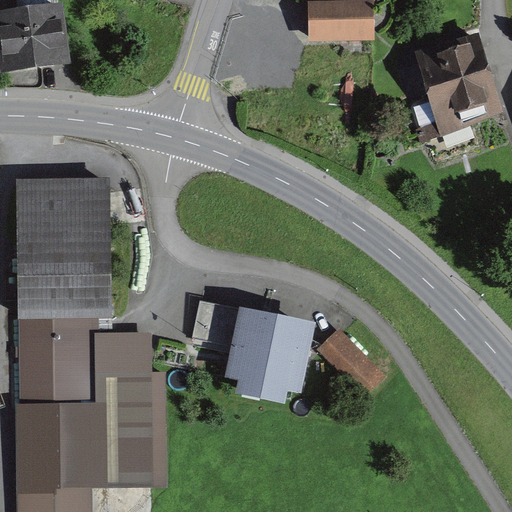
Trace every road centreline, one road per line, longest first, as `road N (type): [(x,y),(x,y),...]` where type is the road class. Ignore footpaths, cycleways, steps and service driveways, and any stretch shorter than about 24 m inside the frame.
road 1 (secondary): [(176,138),(319,200),(395,254),(511,372)]
road 2 (track): [(387,351),(485,511)]
road 3 (secondary): [(0,116),(74,119),(176,138)]
road 4 (residential): [(176,138),(216,0)]
